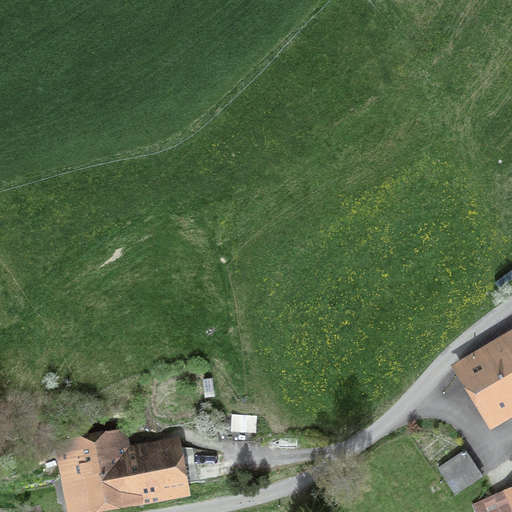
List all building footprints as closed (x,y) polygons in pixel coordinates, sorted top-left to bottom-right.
[(490,416),(511,402),(511,349),(509,345),(486,359),(480,349),(459,362),(465,372),(463,373),(490,416)] [(258,443),(260,417),(219,414),(217,439),(258,443)] [(77,507),(183,488),(176,447),(122,457),(118,433),(66,442),(77,507)] [(437,468),(454,494),(480,478),(462,453),(437,468)] [(511,511),(511,494),(507,496),(505,490),(474,504),(477,511),(511,511)]
